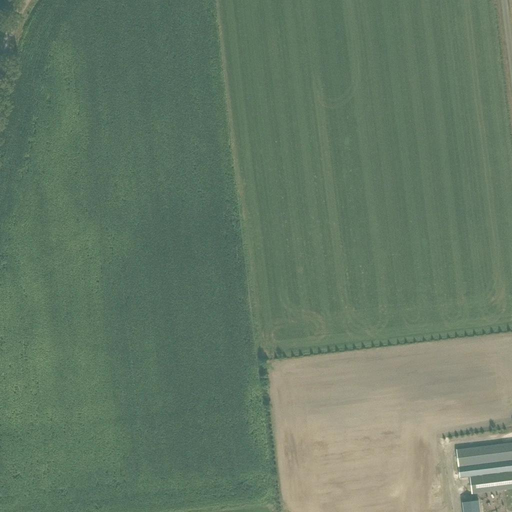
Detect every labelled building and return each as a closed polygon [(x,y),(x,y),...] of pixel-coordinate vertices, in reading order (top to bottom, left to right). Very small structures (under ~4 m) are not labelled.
[(511,489),(511,443),(456,450),(460,479),(470,477),(472,494),(511,489)] [(390,501),(455,490),(449,452),(384,462),(390,501)] [(384,462),(312,474),(317,511),(376,511),(391,510),(390,501),(384,462)] [(411,511),(447,511),(451,511),(449,495),(409,502),(411,511)] [(479,511),(479,501),(462,503),(463,511),(479,511)]
